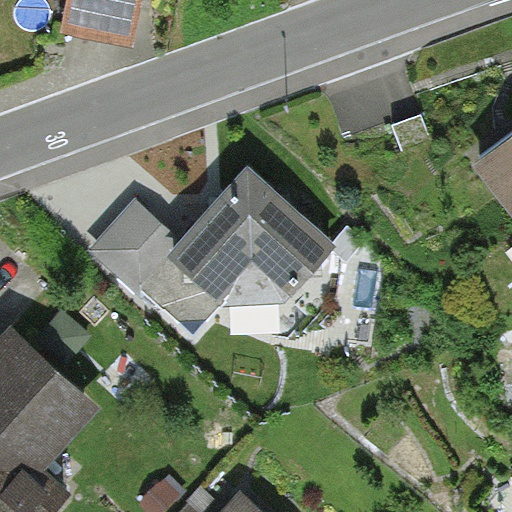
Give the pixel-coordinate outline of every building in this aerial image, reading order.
[(67,0),(60,40),(137,55),(147,0),(67,0)] [(511,137),(464,172),(511,237),(511,137)] [(289,295),(332,245),(245,169),(176,248),(133,211),(94,255),(192,339),(256,266),(289,295)] [(97,410),(1,329),(0,330),(0,511),(48,511),(63,496),(40,476),(97,410)] [(255,511),(238,495),(222,511),(255,511)]
